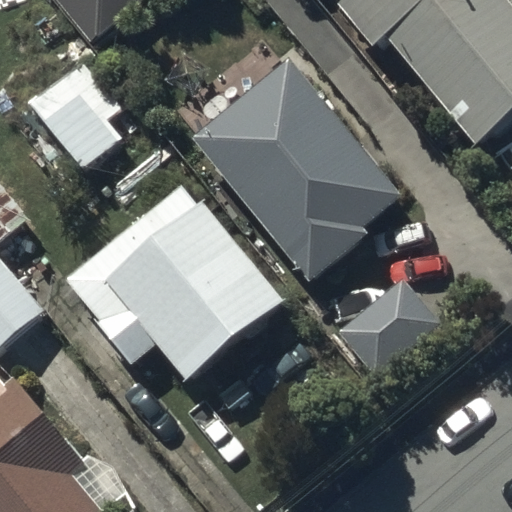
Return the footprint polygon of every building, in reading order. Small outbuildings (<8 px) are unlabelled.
[(333,0),(348,17),(341,23),(377,66),(391,54),(483,164),(511,139),(511,10),(505,17),(491,0),(333,0)] [(83,73),(30,121),(84,185),(125,150),(108,130),(121,119),(83,73)] [(294,80),(199,158),(313,297),(368,251),(363,244),(402,211),(294,80)] [(288,319),(186,197),(69,294),(97,328),(93,332),(133,381),(157,361),(190,401),(288,319)] [(0,265),(0,363),(48,321),(0,265)] [(446,338),(407,292),(341,347),(380,394),(446,338)] [(88,479),(18,397),(10,404),(0,391),(0,511),(87,511),(71,493),(88,479)]
